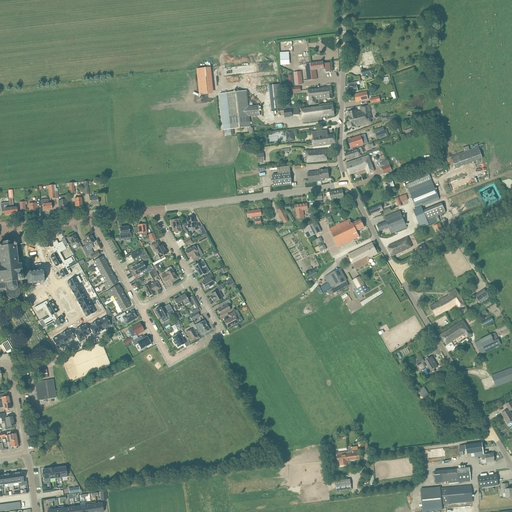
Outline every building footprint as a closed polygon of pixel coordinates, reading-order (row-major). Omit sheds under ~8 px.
[(362,54),(363,58),(365,58),(366,61),(364,61),(365,65),(374,63),(373,59),(368,60),(367,57),(372,56),(371,51),(362,54)] [(390,67),(388,60),(383,62),(384,65),(381,66),(382,70),(390,67)] [(308,80),(309,80),(317,79),(316,69),(325,68),(326,72),(331,71),(330,63),(325,63),(325,64),(323,64),(323,62),(318,63),(305,64),(308,80)] [(210,67),(195,68),(198,95),(213,93),(210,67)] [(301,71),(293,72),(295,85),(303,84),(301,71)] [(348,93),(358,91),(357,86),(358,85),(357,82),(348,84),(349,87),(347,88),(348,93)] [(280,84),(269,85),(271,110),(282,109),(280,84)] [(331,87),(326,87),(322,87),(323,88),(308,90),(310,105),(316,104),(316,100),(327,98),(327,99),(333,99),(331,87)] [(247,91),(221,94),(224,130),(250,127),(249,116),(260,115),(259,105),(248,106),(247,91)] [(356,102),(361,101),(368,99),(366,92),(355,94),(356,102)] [(303,123),(317,121),(322,120),(322,117),(334,116),(333,105),(301,109),(303,123)] [(370,110),(369,105),(360,107),(361,111),(356,112),(356,111),(353,111),(353,109),(351,110),(352,112),(347,113),(350,122),(347,122),(348,128),(360,126),(370,122),(370,119),(371,119),(369,110),(370,110)] [(377,137),(386,134),(384,127),(374,130),(377,137)] [(312,146),(330,144),(335,143),(334,134),(328,135),(327,130),(313,132),(314,140),(311,140),(312,146)] [(351,149),(356,147),(364,145),(361,136),(348,140),(351,149)] [(478,147),(451,157),(455,168),(482,158),(478,147)] [(307,162),(322,161),(327,161),(326,149),(306,151),(307,162)] [(346,160),(351,158),(360,155),(358,150),(353,151),(352,151),(345,154),(346,160)] [(367,174),(372,172),(374,171),(369,155),(345,163),(349,175),(359,172),(360,174),(367,171),(367,174)] [(384,174),(392,171),(388,161),(381,164),(384,174)] [(283,167),(284,173),(272,175),(274,187),(292,185),(289,166),(283,167)] [(307,173),(308,178),(309,182),(321,181),(321,179),(329,178),(328,169),(320,170),(320,171),(307,173)] [(410,193),(433,184),(427,169),(412,175),(414,180),(406,184),(410,193)] [(416,208),(439,199),(433,184),(410,193),(416,208)] [(394,190),(389,191),(389,188),(386,189),(388,198),(395,197),(394,190)] [(331,200),(344,198),(342,190),(329,192),(331,200)] [(98,204),(98,199),(97,193),(93,193),(94,197),(90,197),(90,205),(98,204)] [(82,206),(82,201),(81,194),(77,194),(78,198),(74,198),(75,207),(82,206)] [(68,205),(67,201),(67,196),(63,196),(63,200),(58,201),(59,208),(67,208),(66,205),(68,205)] [(36,199),(36,200),(31,201),(31,204),(29,204),(30,212),(38,211),(38,207),(41,206),(40,197),(37,197),(36,199)] [(16,207),(13,207),(12,198),(9,199),(9,202),(11,214),(17,214),(16,207)] [(52,209),(51,204),(51,203),(49,204),(48,199),(41,200),(41,204),(43,204),(44,210),(52,209)] [(9,202),(0,203),(2,212),(4,212),(5,215),(11,214),(9,202)] [(295,205),(296,210),(296,215),(303,215),(302,210),(308,210),(307,203),(295,205)] [(442,203),(411,215),(415,225),(446,213),(442,203)] [(371,215),(376,213),(379,211),(383,209),(381,205),(369,209),(371,215)] [(287,216),(282,207),(277,210),(284,223),(288,221),(286,217),(287,216)] [(248,211),(249,216),(249,218),(253,217),(254,220),(255,220),(256,225),(262,224),(261,216),(261,210),(248,211)] [(391,234),(396,232),(407,228),(400,211),(384,217),(386,221),(377,225),(379,232),(389,228),(391,234)] [(187,219),(187,224),(188,228),(192,228),(193,230),(197,230),(196,222),(194,222),(194,218),(187,219)] [(354,226),(362,223),(360,219),(352,223),(350,219),(345,221),(329,229),(334,238),(346,232),(345,230),(348,229),(348,230),(354,227),(354,226)] [(179,232),(181,231),(180,224),(179,224),(178,220),(171,221),(171,225),(172,224),(174,232),(175,232),(175,234),(179,233),(179,232)] [(321,231),(317,223),(304,230),(308,238),(321,231)] [(365,227),(362,223),(354,226),(354,227),(348,230),(348,229),(345,230),(346,232),(334,238),(338,247),(355,239),(359,237),(357,231),(365,227)] [(438,224),(436,225),(441,234),(444,232),(440,223),(438,224)] [(134,228),(134,233),(139,232),(139,234),(143,233),(143,237),(147,237),(146,233),(145,225),(138,225),(138,227),(134,228)] [(129,227),(120,228),(121,235),(120,235),(120,239),(131,238),(131,233),(130,233),(129,232),(129,227)] [(148,235),(151,242),(156,240),(153,233),(148,235)] [(85,246),(88,251),(94,247),(92,244),(95,242),(90,234),(88,235),(87,235),(85,236),(84,237),(84,238),(88,244),(85,246)] [(68,239),(72,246),(75,245),(76,247),(78,246),(79,248),(81,246),(75,235),(68,239)] [(388,246),(392,256),(412,247),(410,244),(411,243),(408,237),(388,246)] [(46,241),(45,242),(45,248),(51,247),(53,251),(64,245),(67,244),(64,238),(61,240),(62,241),(58,243),(56,240),(49,241),(49,240),(46,241)] [(5,283),(6,294),(7,296),(10,298),(17,298),(20,294),(19,290),(20,290),(22,288),(21,280),(27,280),(28,284),(44,282),(43,275),(43,270),(32,272),(32,270),(31,270),(28,271),(27,271),(24,272),(22,258),(18,258),(17,258),(16,245),(16,242),(14,243),(14,241),(9,242),(4,242),(0,242),(0,243),(0,244),(0,257),(1,265),(0,264),(0,277),(4,278),(4,283),(5,283)] [(158,241),(151,245),(156,255),(157,254),(160,258),(167,254),(162,245),(161,246),(158,241)] [(372,243),(368,245),(346,256),(347,258),(349,257),(355,270),(365,265),(369,263),(368,260),(369,259),(369,258),(377,253),(372,243)] [(55,254),(50,256),(53,262),(62,257),(60,253),(66,249),(66,248),(64,245),(53,251),(55,254)] [(198,259),(201,257),(198,252),(197,252),(194,246),(185,251),(188,258),(191,256),(194,261),(198,259)] [(139,250),(131,255),(133,259),(141,255),(142,257),(145,255),(143,251),(142,249),(139,250)] [(97,267),(105,262),(102,256),(94,261),(97,267)] [(62,257),(53,262),(56,267),(60,264),(62,267),(73,261),(71,257),(64,261),(62,257)] [(63,270),(59,272),(62,278),(63,277),(64,278),(66,276),(71,273),(69,269),(77,264),(75,260),(73,261),(62,267),(63,270)] [(105,262),(97,267),(100,272),(108,267),(105,262)] [(144,274),(154,270),(151,265),(145,268),(142,262),(139,264),(139,263),(135,265),(136,266),(133,268),(136,275),(143,271),(144,274)] [(200,262),(198,264),(193,266),(195,269),(197,273),(200,277),(204,275),(206,273),(204,269),(207,267),(205,264),(202,266),(200,262)] [(108,267),(100,272),(103,277),(111,272),(108,267)] [(148,272),(152,279),(158,275),(155,269),(154,270),(148,272)] [(161,276),(162,277),(164,282),(168,280),(167,279),(169,278),(171,282),(177,278),(174,274),(175,273),(174,271),(173,271),(172,269),(166,273),(161,276)] [(331,289),(327,291),(330,295),(348,285),(340,270),(325,278),(331,289)] [(111,272),(103,277),(106,283),(114,278),(111,272)] [(205,285),(204,286),(206,289),(209,287),(210,288),(213,286),(213,285),(214,285),(212,281),(214,280),(211,274),(203,278),(204,281),(203,281),(205,285)] [(78,276),(67,282),(70,288),(81,282),(78,276)] [(354,289),(359,297),(370,291),(368,288),(367,289),(360,276),(351,281),(356,289),(354,289)] [(117,283),(114,278),(106,283),(109,288),(117,283)] [(81,282),(70,288),(71,290),(71,291),(73,294),(83,289),(80,283),(82,282),(81,282)] [(151,284),(148,285),(144,288),(148,296),(155,292),(155,291),(160,288),(157,282),(151,285),(151,284)] [(113,295),(121,290),(118,285),(110,290),(113,295)] [(221,285),(214,289),(215,292),(211,295),(211,296),(210,296),(213,303),(215,302),(223,298),(219,291),(223,289),(221,285)] [(384,294),(363,307),(371,320),(400,303),(389,285),(381,290),(384,294)] [(83,289),(73,294),(75,298),(75,297),(77,300),(86,295),(83,289)] [(435,316),(440,314),(444,311),(445,312),(457,305),(459,309),(464,306),(455,289),(448,293),(449,295),(439,301),(430,307),(435,316)] [(121,290),(113,295),(116,301),(124,296),(121,290)] [(480,303),(489,297),(485,291),(476,297),(480,303)] [(179,297),(184,306),(190,303),(191,306),(194,305),(196,308),(199,307),(193,296),(190,297),(190,298),(188,299),(185,294),(179,297)] [(86,295),(77,300),(78,302),(79,306),(89,300),(86,295)] [(124,296),(116,301),(119,306),(127,301),(124,296)] [(184,306),(179,297),(174,300),(177,306),(174,307),(176,310),(184,306)] [(229,299),(226,300),(222,303),(223,306),(217,309),(221,316),(230,311),(228,306),(231,304),(229,299)] [(89,300),(79,306),(81,309),(82,309),(83,311),(92,306),(89,300)] [(46,301),(34,308),(37,312),(44,308),(46,312),(55,307),(52,301),(48,304),(46,301)] [(130,307),(127,301),(119,306),(122,311),(130,307)] [(92,306),(83,311),(86,317),(95,312),(92,306)] [(49,316),(42,319),(44,323),(55,317),(54,314),(58,312),(55,307),(46,312),(49,316)] [(160,319),(161,319),(163,322),(170,319),(168,316),(174,313),(172,310),(166,313),(162,307),(155,310),(160,319)] [(134,313),(133,311),(126,315),(124,313),(116,317),(118,320),(123,317),(126,324),(127,324),(131,322),(130,322),(137,318),(136,317),(137,316),(134,312),(134,313)] [(235,311),(232,313),(228,315),(229,318),(224,321),(228,328),(238,323),(234,316),(237,314),(235,311)] [(190,316),(192,320),(199,316),(197,312),(190,316)] [(55,317),(44,323),(46,327),(53,323),(55,328),(61,325),(63,324),(64,323),(61,317),(57,320),(55,317)] [(106,317),(100,320),(106,331),(105,329),(111,326),(106,317)] [(482,322),(484,327),(494,322),(492,317),(482,322)] [(98,321),(94,323),(101,334),(106,331),(100,320),(98,321)] [(194,325),(197,329),(198,332),(200,331),(202,334),(209,330),(204,321),(199,324),(198,323),(194,325)] [(444,333),(440,335),(446,345),(449,343),(452,341),(455,339),(464,333),(467,337),(472,334),(463,321),(444,333)] [(193,322),(190,324),(189,324),(191,329),(186,332),(191,340),(197,337),(194,330),(197,329),(194,325),(193,322)] [(91,325),(88,326),(95,338),(101,334),(94,323),(91,325)] [(128,330),(132,337),(144,331),(140,323),(128,330)] [(83,326),(79,328),(85,339),(86,339),(85,337),(90,334),(85,325),(83,326)] [(76,330),(73,331),(79,343),(85,339),(79,328),(76,330)] [(67,331),(64,333),(69,342),(75,339),(70,330),(68,331),(67,331)] [(490,335),(480,340),(486,352),(501,344),(495,332),(490,335)] [(61,335),(58,336),(63,345),(69,342),(64,333),(60,335),(61,335)] [(178,348),(185,343),(179,333),(172,337),(174,340),(173,341),(175,345),(176,344),(178,348)] [(58,336),(52,339),(57,349),(63,345),(58,336)] [(138,344),(141,350),(151,344),(152,345),(147,336),(141,339),(140,337),(142,336),(141,336),(133,341),(132,341),(134,346),(133,346),(134,346),(138,344)] [(481,354),(486,352),(480,340),(475,343),(481,354)] [(429,375),(431,374),(435,372),(434,369),(438,367),(432,357),(424,362),(422,358),(416,362),(418,366),(422,363),(429,375)] [(496,387),(501,385),(511,380),(511,367),(491,375),(496,387)] [(47,369),(44,370),(39,370),(40,379),(48,378),(47,369)] [(53,380),(40,382),(35,382),(38,400),(56,397),(53,380)] [(424,397),(428,395),(424,388),(420,390),(424,397)] [(0,404),(10,402),(8,396),(7,396),(6,393),(0,393),(0,397),(2,398),(2,401),(0,400),(0,404)] [(507,424),(511,421),(511,414),(510,411),(511,409),(511,402),(511,401),(506,405),(508,409),(501,414),(504,418),(505,418),(508,423),(507,424)] [(14,425),(12,417),(1,419),(2,422),(6,421),(7,427),(11,426),(12,426),(14,425)] [(16,433),(6,435),(8,442),(10,441),(17,440),(16,433)] [(10,441),(8,442),(9,448),(11,447),(18,446),(17,440),(10,441)] [(485,456),(484,456),(482,443),(459,446),(460,451),(466,450),(467,458),(480,456),(481,458),(482,457),(482,461),(486,460),(486,463),(495,462),(493,453),(485,454),(485,456)] [(352,449),(348,449),(349,454),(350,461),(359,459),(359,456),(360,456),(360,454),(359,453),(358,453),(358,450),(353,451),(352,452),(352,449)] [(349,454),(337,456),(338,462),(339,461),(340,465),(343,465),(348,464),(347,461),(350,461),(349,454)] [(469,467),(447,470),(435,471),(436,482),(448,481),(448,483),(471,481),(469,467)] [(479,488),(493,486),(498,485),(497,474),(477,477),(479,488)] [(350,479),(335,481),(337,491),(351,489),(350,479)] [(502,484),(502,489),(503,493),(506,493),(506,497),(511,496),(511,488),(506,489),(506,487),(508,487),(508,483),(502,484)] [(420,490),(423,511),(442,509),(442,504),(473,501),(471,485),(441,488),(420,490)]
